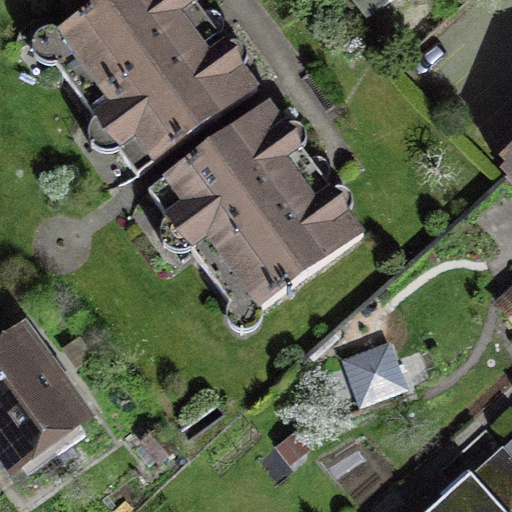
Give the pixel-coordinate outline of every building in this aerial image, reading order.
[(258,91),(191,0),(109,0),(61,35),(56,66),(138,178),(258,91)] [(360,0),(367,9),(378,0),(360,0)] [(364,237),(269,107),(149,194),(230,306),(262,311),(364,237)] [(511,298),(502,307),(511,317),(511,298)] [(46,366),(24,337),(0,354),(0,452),(12,469),(20,463),(29,474),(83,435),(75,424),(83,418),(62,389),(67,385),(51,363),(46,366)] [(408,356),(401,338),(374,348),(377,354),(359,361),(360,365),(358,366),(361,374),(354,376),(364,404),(402,390),(392,362),(408,356)] [(511,460),(501,448),(429,511),(510,511),(511,510),(511,460)]
